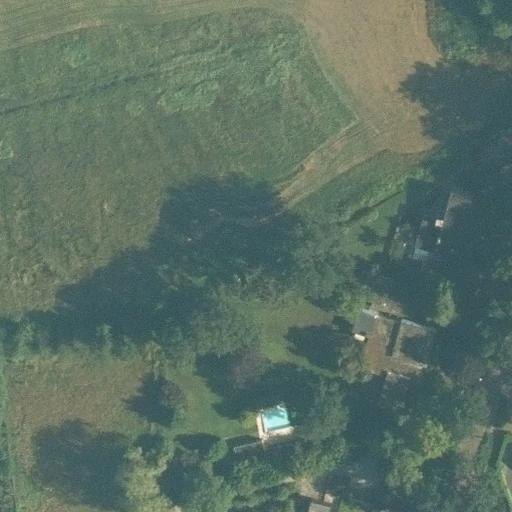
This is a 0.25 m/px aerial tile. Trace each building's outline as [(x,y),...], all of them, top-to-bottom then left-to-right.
[(475,170),(469,190),(481,194),(483,188),(495,191),(498,183),(509,186),(511,173),(511,160),(503,158),(500,170),(488,167),(486,173),(475,170)] [(472,193),(451,187),(444,213),(438,211),(436,217),(423,213),(415,244),(416,244),(413,255),(444,263),(446,264),(465,269),(472,242),(464,240),(467,229),(463,228),(472,193)] [(391,311),(397,288),(390,286),(392,278),(362,270),(357,285),(375,290),(370,305),(391,311)] [(422,370),(425,360),(434,327),(369,309),(358,306),(352,329),(369,332),(360,364),(387,371),(380,397),(402,403),(411,367),(422,370)] [(238,463),(267,456),(262,431),(244,434),(246,441),(234,444),(238,463)] [(375,505),(347,497),(346,501),(340,500),(337,511),(384,511),(374,509),(375,505)] [(329,511),(332,503),(311,498),(306,511),(329,511)]
